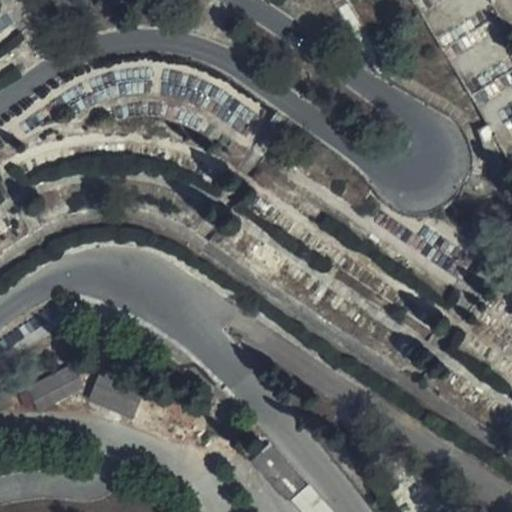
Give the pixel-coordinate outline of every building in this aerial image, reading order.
[(17,401),(24,411),(36,404),(39,410),(85,383),(75,363),(26,389),(29,393),(17,401)] [(124,410),(135,381),(105,371),(95,400),(124,410)] [(144,384),(135,381),(124,410),(134,414),(144,384)] [(262,472),(282,455),(272,443),(253,460),(262,472)] [(302,478),(282,455),(262,472),(281,495),(302,478)] [(307,484),(302,478),(281,495),(286,501),(307,484)] [(334,511),(312,485),(296,499),(305,511),(334,511)]
